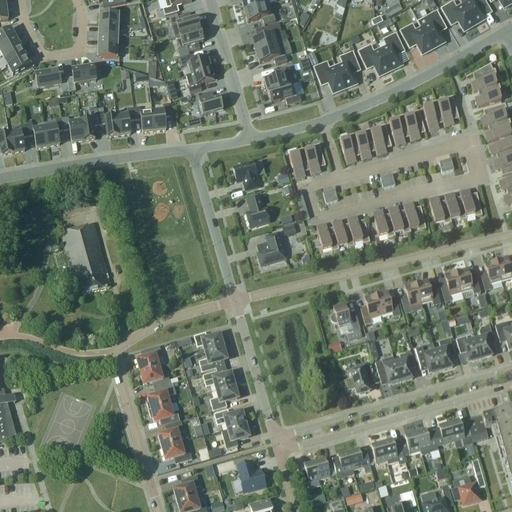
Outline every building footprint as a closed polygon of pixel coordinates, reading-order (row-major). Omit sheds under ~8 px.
[(163,0),(166,9),(163,10),(165,17),(179,13),(177,7),(191,3),(190,0),(163,0)] [(245,0),(241,1),(244,13),(269,5),(267,0),(245,0)] [(339,0),(336,6),(344,11),(347,0),(339,0)] [(462,0),(459,2),(462,6),(475,27),(486,20),(480,10),(487,6),(482,0),(462,0)] [(511,0),(488,0),(491,4),(497,0),(503,10),(511,5),(511,0)] [(453,4),(441,11),(451,27),(458,24),(464,34),(475,27),(462,6),(456,9),(453,4)] [(269,5),(244,13),(248,24),(262,20),(264,26),(276,23),(274,17),(273,17),(269,5)] [(398,5),(393,8),(397,15),(402,12),(398,5)] [(436,13),(418,23),(433,51),(445,45),(439,34),(446,30),(436,13)] [(178,18),(169,20),(171,26),(175,38),(179,37),(200,31),(196,19),(191,20),(190,14),(178,18)] [(99,15),(99,26),(119,27),(123,28),(123,16),(99,15)] [(380,18),(371,22),(374,27),(383,23),(380,18)] [(389,20),(383,23),(386,29),(392,26),(389,20)] [(412,27),(400,33),(409,50),(416,46),(422,57),(433,51),(418,23),(421,29),(415,32),(412,27)] [(270,37),(252,42),(256,53),(281,46),(278,34),(282,33),(279,24),(267,28),(270,37)] [(99,26),(98,37),(119,38),(119,27),(99,26)] [(10,30),(0,35),(0,47),(15,39),(10,30)] [(200,31),(179,37),(183,49),(187,48),(188,54),(200,50),(198,44),(203,43),(200,31)] [(357,36),(350,40),(353,46),(360,43),(357,36)] [(385,46),(379,49),(390,73),(402,67),(397,57),(404,53),(395,36),(383,41),(385,46)] [(98,37),(98,48),(119,49),(119,38),(98,37)] [(15,39),(0,47),(0,53),(3,58),(20,49),(15,39)] [(281,46),(256,53),(259,64),(274,60),(275,66),(287,63),(285,57),(284,57),(281,46)] [(98,48),(98,59),(118,60),(119,49),(98,48)] [(370,48),(358,53),(366,71),(373,68),(379,79),(390,73),(379,49),(372,52),(370,48)] [(20,49),(3,58),(8,67),(25,58),(20,49)] [(342,65),(335,68),(345,91),(357,86),(352,75),(360,72),(352,54),(340,59),(342,65)] [(191,57),(179,60),(181,67),(187,66),(190,76),(211,70),(208,59),(193,63),(191,57)] [(25,58),(8,67),(13,77),(30,67),(25,58)] [(308,61),(299,63),(303,75),(311,72),(308,61)] [(496,87),(496,86),(493,78),(496,77),(494,70),(492,71),(490,66),(496,63),(496,62),(472,75),(473,76),(475,83),(471,84),(473,94),(477,93),(477,92),(496,87)] [(326,64),(314,69),(321,87),(328,85),(332,96),(345,91),(335,68),(329,70),(326,64)] [(73,79),(67,80),(69,92),(69,93),(76,92),(74,86),(96,82),(94,68),(72,72),(73,79)] [(279,78),(264,82),(267,93),(293,86),(289,75),(290,74),(289,68),(277,72),(279,78)] [(190,76),(186,77),(189,88),(188,88),(190,95),(202,92),(200,86),(214,82),(211,70),(190,76)] [(58,72),(35,76),(38,90),(60,86),(62,93),(69,92),(67,80),(60,81),(58,72)] [(129,72),(122,73),(123,81),(130,80),(129,72)] [(499,85),(496,86),(496,87),(477,92),(477,93),(479,98),(475,99),(478,109),(501,102),(498,94),(501,93),(499,85)] [(293,86),(267,93),(271,105),(285,101),(287,107),(301,103),(299,97),(296,98),(293,86)] [(212,94),(198,98),(200,104),(199,104),(202,117),(223,111),(219,98),(214,100),(212,94)] [(443,124),(444,128),(454,126),(452,121),(459,120),(452,98),(445,100),(446,103),(438,105),(443,124)] [(438,105),(437,102),(430,104),(431,107),(422,110),(429,133),(438,130),(437,126),(443,124),(438,105)] [(483,129),(488,128),(487,127),(506,122),(506,121),(504,113),(507,113),(505,105),(483,112),(485,118),(481,119),(483,129)] [(163,112),(152,113),(154,133),(166,131),(164,118),(170,118),(169,106),(163,106),(163,112)] [(140,109),(133,110),(135,122),(141,121),(142,134),(154,133),(152,113),(140,115),(140,109)] [(116,118),(119,137),(130,136),(129,122),(135,122),(133,110),(127,111),(128,116),(116,118)] [(410,138),(409,139),(410,143),(420,140),(419,136),(425,134),(419,112),(412,114),(413,117),(404,120),(410,138)] [(83,123),(80,123),(83,142),(95,140),(93,127),(99,126),(97,114),(91,115),(92,121),(88,122),(83,123)] [(104,114),(97,114),(99,126),(105,126),(107,139),(119,137),(116,118),(116,115),(104,117),(104,114)] [(403,140),(409,139),(410,138),(404,120),(404,117),(396,119),(397,122),(389,124),(395,147),(405,144),(403,140)] [(68,119),(62,120),(63,132),(64,132),(70,131),(71,144),(83,142),(80,123),(76,124),(69,125),(68,119)] [(56,127),(45,129),(48,148),(60,146),(57,133),(63,132),(62,120),(55,121),(56,127)] [(487,127),(488,128),(489,133),(485,135),(488,144),(511,137),(508,129),(511,128),(509,121),(506,121),(506,122),(487,127)] [(32,125),(26,126),(28,138),(34,137),(36,150),(48,148),(45,129),(33,131),(32,125)] [(9,135),(13,155),(24,152),(22,139),(28,138),(26,126),(19,128),(20,133),(9,135)] [(376,153),(375,153),(377,157),(386,154),(385,150),(391,148),(385,126),(378,128),(379,131),(371,134),(370,134),(376,153)] [(370,155),(375,153),(376,153),(370,134),(371,134),(370,131),(363,133),(364,136),(356,138),(355,138),(361,157),(360,157),(361,161),(371,159),(370,155)] [(0,151),(1,157),(13,155),(9,135),(9,133),(0,134),(0,151)] [(355,159),(360,157),(361,157),(355,138),(356,138),(355,135),(348,137),(348,140),(340,143),(346,166),(356,163),(355,159)] [(497,156),(499,161),(499,162),(511,157),(511,142),(511,141),(489,148),(492,157),(497,156)] [(310,172),(309,172),(311,176),(320,173),(319,169),(325,167),(319,146),(312,148),(313,151),(305,153),(304,153),(310,172)] [(304,174),(309,172),(310,172),(304,153),(305,153),(304,150),(297,152),(298,155),(289,158),(295,181),(305,178),(304,174)] [(511,157),(499,162),(499,161),(493,163),(496,173),(502,171),(503,177),(502,177),(502,178),(511,175),(511,157)] [(454,171),(451,160),(439,163),(442,175),(454,171)] [(244,182),(245,186),(244,186),(246,192),(258,189),(255,179),(257,178),(253,164),(233,170),(237,184),(244,182)] [(287,175),(280,177),(282,185),(290,183),(287,175)] [(395,187),(392,176),(380,179),(383,190),(395,187)] [(507,191),(509,196),(509,197),(511,195),(511,178),(499,183),(502,192),(507,191)] [(291,186),(284,189),(286,197),(294,195),(291,186)] [(338,202),(335,191),(323,194),(326,205),(338,202)] [(465,218),(466,217),(474,215),(475,218),(482,217),(476,195),(470,196),(469,192),(459,195),(460,199),(461,199),(465,218)] [(309,220),(301,193),(295,195),(303,222),(309,220)] [(511,195),(509,197),(509,196),(503,198),(506,208),(511,206),(511,207),(511,212),(511,195)] [(466,220),(466,217),(465,218),(461,199),(460,199),(454,200),(453,196),(444,198),(445,202),(450,221),(458,219),(459,222),(466,220)] [(251,213),(245,215),(250,230),(269,224),(265,209),(262,210),(259,199),(247,202),(249,210),(250,209),(251,213)] [(451,224),(450,221),(445,202),(439,204),(438,200),(429,202),(434,225),(443,223),(444,226),(451,224)] [(409,231),(418,229),(418,232),(426,230),(420,208),(414,210),(413,206),(403,208),(404,212),(405,212),(409,231)] [(388,212),(389,216),(394,235),(402,233),(403,236),(410,234),(409,231),(405,212),(404,212),(398,213),(398,209),(388,212)] [(389,216),(383,217),(382,213),(373,215),(378,238),(387,236),(388,239),(395,238),(394,235),(389,216)] [(353,244),(361,242),(362,245),(369,244),(364,222),(358,223),(357,219),(347,221),(348,225),(349,225),(353,244)] [(349,225),(348,225),(342,226),(342,222),(332,224),(333,229),(337,248),(338,247),(346,246),(347,249),(354,247),(353,244),(349,225)] [(327,230),(326,226),(317,228),(322,251),(331,249),(332,252),(339,251),(338,247),(337,248),(333,229),(327,230)] [(111,289),(94,227),(60,236),(74,285),(79,284),(83,297),(111,289)] [(285,238),(296,234),(294,227),(283,230),(285,238)] [(286,261),(278,235),(266,238),(270,252),(257,255),(261,268),(286,261)] [(495,262),(501,283),(511,280),(511,279),(511,270),(510,271),(507,260),(502,262),(501,260),(495,262)] [(490,286),(501,283),(495,262),(489,264),(490,265),(484,267),(487,277),(481,279),(486,294),(486,293),(486,292),(492,290),(490,286)] [(455,273),(461,294),(472,291),(473,295),(479,294),(480,295),(476,281),(470,282),(467,272),(462,273),(461,272),(455,273)] [(461,294),(455,273),(449,275),(450,276),(444,278),(447,289),(441,290),(445,305),(446,305),(445,303),(452,302),(450,297),(461,294)] [(415,285),(421,306),(432,302),(433,307),(439,305),(440,307),(436,292),(430,294),(427,283),(422,285),(421,283),(415,285)] [(421,306),(415,285),(409,287),(410,288),(404,290),(407,300),(401,302),(406,317),(406,316),(405,315),(422,310),(421,306)] [(381,295),(375,296),(381,317),(392,314),(393,318),(399,317),(400,318),(396,304),(390,305),(387,294),(382,296),(381,295)] [(370,320),(381,317),(375,296),(369,298),(370,299),(364,301),(367,312),(361,313),(366,328),(365,326),(372,324),(370,320)] [(348,319),(345,307),(333,310),(335,315),(334,316),(332,317),(331,318),(331,320),(331,321),(332,323),(333,324),(334,325),(337,324),(339,329),(340,336),(347,334),(347,335),(349,342),(362,338),(356,318),(349,320),(348,319)] [(509,352),(511,351),(511,330),(509,331),(506,324),(495,327),(500,344),(506,342),(509,352)] [(478,340),(475,341),(480,361),(492,357),(489,348),(489,347),(495,345),(490,331),(489,325),(481,327),(478,332),(479,334),(481,339),(478,340)] [(375,333),(368,335),(370,342),(378,339),(375,333)] [(203,347),(205,354),(223,349),(219,337),(207,340),(205,334),(194,338),(197,349),(203,347)] [(469,364),(480,361),(475,341),(468,343),(466,338),(456,341),(460,355),(466,354),(469,364)] [(435,353),(440,372),(452,369),(449,359),(455,357),(450,340),(439,343),(441,351),(435,353)] [(332,354),(344,351),(343,343),(331,346),(332,354)] [(373,360),(379,358),(374,343),(368,344),(373,360)] [(429,376),(440,372),(435,353),(432,345),(426,347),(414,350),(419,367),(426,365),(429,376)] [(136,361),(139,374),(159,368),(157,360),(162,358),(159,348),(145,352),(147,358),(136,361)] [(223,349),(205,354),(207,361),(198,363),(202,375),(216,370),(214,365),(226,361),(223,349)] [(395,364),(400,384),(412,380),(409,370),(415,368),(410,354),(399,357),(401,362),(395,364)] [(389,387),(400,384),(395,364),(394,364),(393,359),(386,361),(375,364),(379,379),(386,377),(389,387)] [(347,391),(354,389),(356,396),(359,395),(360,396),(365,395),(365,394),(370,392),(366,380),(372,378),(368,364),(356,367),(357,371),(350,373),(352,380),(344,382),(347,391)] [(154,384),(156,390),(170,385),(167,375),(161,376),(159,368),(139,374),(143,387),(154,384)] [(216,392),(234,388),(230,375),(218,379),(216,373),(202,377),(206,388),(214,386),(216,392)] [(173,385),(170,385),(156,390),(158,396),(147,399),(148,404),(146,405),(148,412),(170,406),(168,398),(176,395),(173,385)] [(237,400),(234,388),(216,392),(218,399),(209,401),(213,413),(227,409),(225,403),(237,400)] [(0,391),(0,443),(16,438),(6,400),(3,391),(0,391)] [(172,414),(170,406),(148,412),(150,420),(152,419),(154,425),(157,424),(159,430),(167,428),(181,423),(178,413),(172,414)] [(511,408),(466,422),(466,423),(471,438),(471,440),(472,444),(488,440),(487,435),(485,430),(491,428),(495,427),(511,484),(511,408)] [(227,431),(245,426),(241,414),(229,417),(227,412),(213,416),(217,427),(226,425),(227,431)] [(460,425),(459,422),(454,423),(454,422),(450,424),(449,425),(454,443),(464,440),(467,447),(473,445),(472,444),(471,440),(471,438),(466,423),(460,425)] [(157,437),(161,450),(181,444),(178,436),(184,434),(181,423),(167,428),(168,434),(157,437)] [(454,443),(449,425),(447,425),(443,425),(443,426),(438,428),(439,431),(433,433),(436,445),(437,448),(454,443)] [(248,438),(245,426),(227,431),(231,443),(224,445),(226,451),(238,448),(236,442),(248,438)] [(417,434),(415,434),(420,453),(421,457),(438,452),(437,448),(436,445),(433,433),(426,434),(426,431),(420,433),(420,432),(417,434)] [(405,441),(399,442),(403,455),(409,453),(409,456),(420,453),(415,434),(413,435),(409,435),(409,436),(404,438),(405,441)] [(402,455),(403,455),(399,442),(393,444),(392,441),(387,442),(386,442),(383,444),(381,444),(386,462),(388,466),(398,463),(399,467),(405,465),(402,455)] [(183,452),(181,444),(161,450),(165,462),(176,459),(178,465),(192,461),(189,450),(183,452)] [(376,465),(386,462),(381,444),(379,445),(376,445),(376,446),(371,447),(371,450),(365,452),(370,467),(376,465)] [(472,448),(466,450),(469,459),(475,457),(472,448)] [(350,453),(348,454),(353,472),(364,469),(365,475),(371,473),(370,467),(365,452),(359,454),(358,451),(353,452),(353,451),(350,453)] [(435,460),(443,458),(441,451),(433,453),(435,460)] [(338,460),(332,462),(336,477),(337,479),(354,475),(353,472),(348,454),(346,454),(342,454),(342,455),(337,457),(337,459),(338,460)] [(316,463),(314,464),(319,482),(330,479),(330,478),(336,477),(332,462),(326,464),(325,460),(320,462),(319,461),(316,463)] [(477,461),(471,463),(479,490),(485,488),(477,461)] [(254,476),(250,464),(238,468),(241,479),(239,480),(243,494),(265,488),(261,474),(254,476)] [(308,485),(319,482),(314,464),(312,464),(308,464),(308,465),(303,467),(304,470),(298,471),(302,486),(308,485)] [(410,479),(418,477),(416,470),(408,472),(410,479)] [(446,480),(443,471),(435,473),(438,482),(446,480)] [(173,491),(177,504),(196,498),(194,490),(200,488),(197,478),(182,482),(184,488),(173,491)] [(480,502),(475,485),(452,492),(455,502),(461,500),(462,503),(463,507),(480,502)] [(350,487),(344,489),(346,497),(352,495),(350,487)] [(389,487),(382,488),(384,497),(391,496),(389,487)] [(448,488),(442,489),(444,497),(450,495),(448,488)] [(416,507),(412,493),(400,496),(403,506),(392,509),(392,511),(410,511),(409,509),(416,507)] [(434,493),(420,497),(422,505),(424,511),(448,511),(444,497),(444,499),(437,501),(434,493)] [(196,498),(177,504),(179,511),(206,511),(204,505),(199,506),(196,498)] [(314,499),(307,501),(309,508),(316,506),(314,499)] [(271,511),(269,502),(250,507),(250,511),(271,511)] [(234,511),(244,509),(243,503),(233,506),(234,511)]
